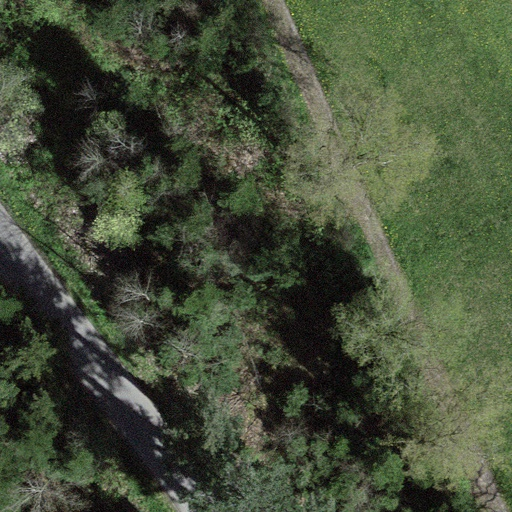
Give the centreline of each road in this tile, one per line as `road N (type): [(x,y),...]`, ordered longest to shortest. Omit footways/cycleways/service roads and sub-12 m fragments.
road 1 (track): [(501,511),(280,0)]
road 2 (tertiary): [(0,236),(207,511)]
